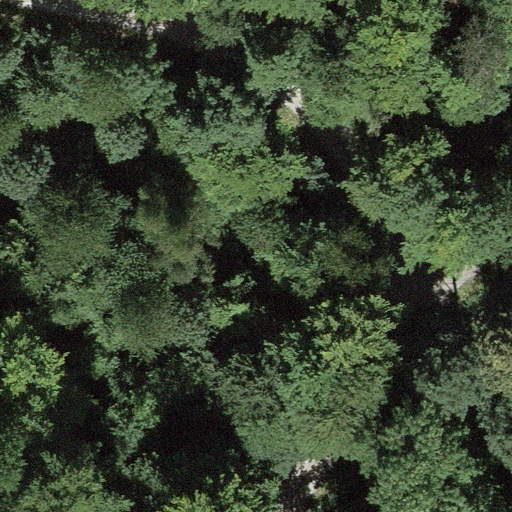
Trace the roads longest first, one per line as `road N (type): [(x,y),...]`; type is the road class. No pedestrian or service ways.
road 1 (track): [(60,0),(261,56),(380,196),(419,261),(339,420),(278,511)]
road 2 (track): [(0,189),(135,164),(348,159)]
